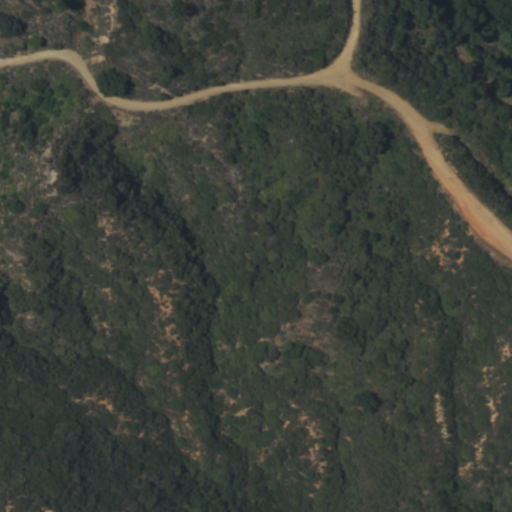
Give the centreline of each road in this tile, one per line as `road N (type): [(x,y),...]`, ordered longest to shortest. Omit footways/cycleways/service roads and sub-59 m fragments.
road 1 (track): [(0,61),(59,56),(104,91),(139,104),(331,72)]
road 2 (track): [(331,72),(405,111),(467,204),(511,247)]
